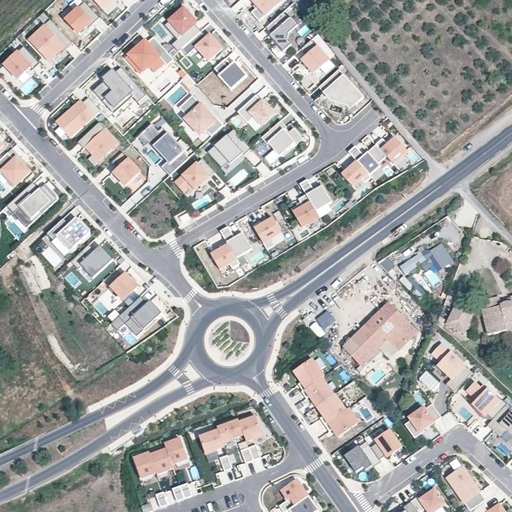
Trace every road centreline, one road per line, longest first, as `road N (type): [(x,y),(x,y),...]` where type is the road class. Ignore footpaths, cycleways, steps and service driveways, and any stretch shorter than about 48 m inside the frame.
road 1 (tertiary): [(0,495),(216,373)]
road 2 (unclassified): [(291,0),(443,182)]
road 3 (tertiary): [(194,346),(134,397),(0,461)]
road 4 (residential): [(338,146),(160,261)]
road 5 (residential): [(207,0),(338,146)]
road 6 (residential): [(511,482),(458,440),(351,511)]
road 7 (residential): [(160,261),(139,250),(23,124)]
road 8 (residential): [(23,124),(154,0)]
road 9 (tertiary): [(335,265),(443,182)]
